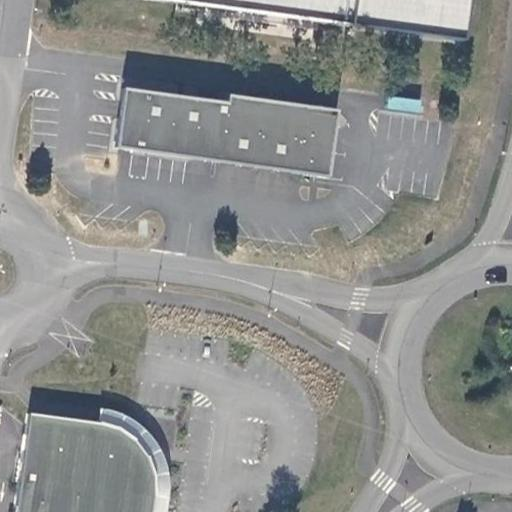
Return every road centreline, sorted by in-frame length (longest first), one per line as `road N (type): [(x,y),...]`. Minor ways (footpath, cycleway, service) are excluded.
road 1 (unclassified): [(261,285),(184,269),(42,257)]
road 2 (unclassified): [(261,285),(402,381)]
road 3 (unclassified): [(426,304),(261,285)]
road 4 (unclassified): [(17,0),(0,153)]
